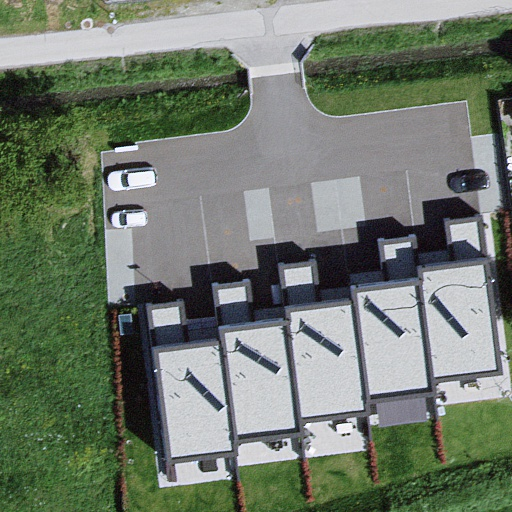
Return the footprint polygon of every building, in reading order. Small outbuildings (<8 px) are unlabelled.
[(486,259),(419,267),(421,280),(433,381),(500,373),(486,259)] [(421,280),(354,288),(356,302),(368,402),(435,394),(433,381),(421,280)] [(356,302),(289,310),(290,323),(303,425),(370,416),(368,402),(356,302)] [(290,323),(224,331),(225,341),(238,442),(305,437),(303,425),(290,323)] [(225,341),(158,349),(173,463),(239,455),(238,442),(225,341)]
